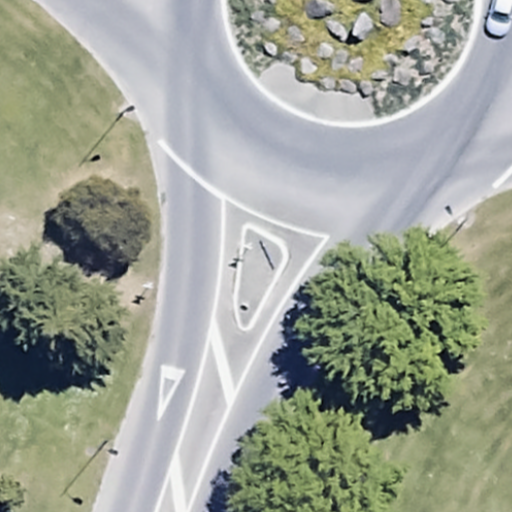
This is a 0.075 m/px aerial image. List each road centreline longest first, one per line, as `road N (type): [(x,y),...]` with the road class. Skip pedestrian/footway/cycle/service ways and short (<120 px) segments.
road 1 (tertiary): [(173,511),(281,175)]
road 2 (tertiary): [(511,99),(466,150),(409,180),(345,189),(281,175)]
road 3 (tertiary): [(281,175),(223,137),(183,81),(169,0)]
